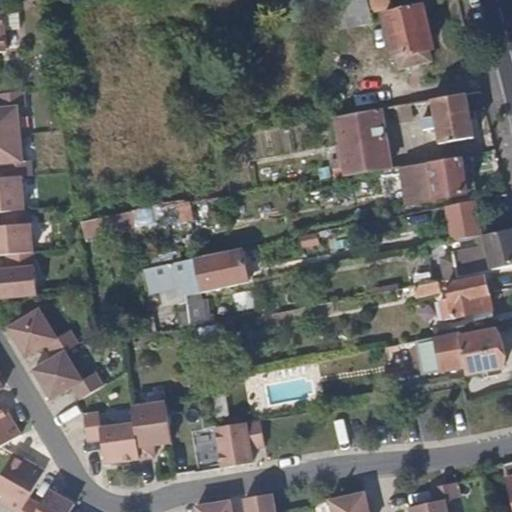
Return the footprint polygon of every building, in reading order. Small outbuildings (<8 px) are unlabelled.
[(351,11),(348,0),(333,0),(338,24),(352,21),(351,11)] [(365,8),(363,0),(348,0),(351,11),(365,8)] [(363,0),(365,8),(390,4),(389,0),(363,0)] [(421,14),(418,3),(380,13),(390,53),(394,52),(397,64),(426,56),(423,45),(429,43),(425,27),(429,25),(431,22),(429,16),(427,14),(421,14)] [(0,132),(20,131),(18,104),(25,103),(24,88),(0,89),(0,132)] [(471,132),(462,89),(429,95),(431,110),(419,113),(422,124),(434,121),(438,138),(471,132)] [(388,165),(377,105),(355,109),(336,113),(344,160),(330,163),(333,174),(388,165)] [(22,158),(20,131),(0,132),(0,160),(2,160),(4,174),(20,173),(31,172),(29,158),(22,158)] [(465,188),(459,153),(396,164),(404,200),(465,188)] [(0,207),(1,208),(23,206),(20,173),(4,174),(0,174),(0,207)] [(480,231),(473,198),(444,204),(452,237),(480,231)] [(190,215),(187,199),(174,201),(129,208),(134,226),(190,215)] [(0,251),(5,251),(33,248),(28,205),(23,206),(1,208),(2,222),(0,222),(0,251)] [(129,212),(107,218),(111,237),(134,232),(129,212)] [(511,262),(511,225),(483,231),(488,252),(443,261),(446,275),(511,262)] [(33,248),(5,251),(7,266),(0,266),(0,294),(37,291),(33,248)] [(205,254),(195,256),(199,283),(211,279),(205,254)] [(199,283),(195,256),(144,267),(148,282),(183,276),(184,284),(185,291),(199,288),(199,283)] [(184,284),(183,276),(148,282),(150,291),(184,284)] [(484,290),(482,276),(445,283),(447,293),(436,296),(440,314),(478,306),(475,292),(484,290)] [(440,287),(438,277),(415,281),(417,292),(440,287)] [(487,304),(484,290),(475,292),(478,306),(487,304)] [(227,315),(242,312),(239,294),(223,297),(227,315)] [(190,324),(186,301),(175,304),(179,326),(190,324)] [(47,339),(54,353),(65,346),(78,339),(70,325),(56,333),(38,304),(7,323),(25,352),(47,339)] [(456,327),(447,329),(413,335),(419,370),(464,362),(466,369),(501,362),(492,326),(458,332),(456,327)] [(82,377),(65,346),(54,353),(33,365),(51,395),(73,383),(80,395),(104,382),(96,368),(82,377)] [(409,349),(391,351),(394,378),(412,376),(409,349)] [(134,418),(139,455),(154,453),(152,441),(170,439),(165,397),(132,401),(134,418)] [(0,401),(0,443),(20,431),(2,401),(0,401)] [(104,459),(139,455),(134,418),(100,422),(98,407),(83,409),(84,410),(87,435),(101,434),(104,459)] [(264,442),(259,416),(214,423),(222,464),(253,459),(250,445),(264,442)] [(0,473),(0,500),(19,511),(29,494),(44,467),(13,450),(0,473)] [(447,511),(444,495),(459,492),(455,477),(430,484),(433,497),(408,504),(409,511),(447,511)] [(18,511),(67,511),(72,504),(74,499),(49,485),(41,501),(29,494),(19,511),(18,511)] [(369,511),(364,488),(328,496),(331,511),(369,511)] [(243,511),(275,511),(275,508),(272,490),(241,496),(243,511)] [(232,511),(230,497),(195,503),(196,511),(232,511)]
